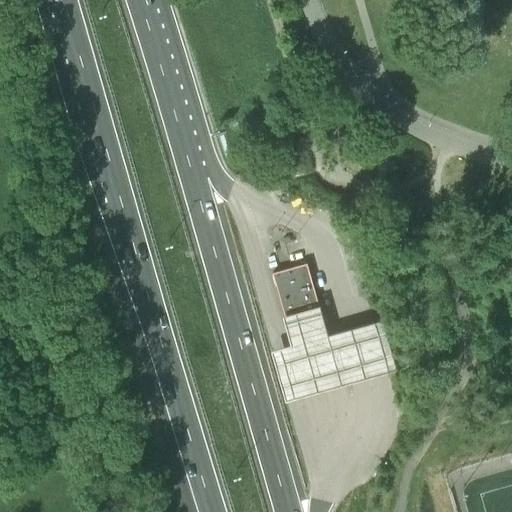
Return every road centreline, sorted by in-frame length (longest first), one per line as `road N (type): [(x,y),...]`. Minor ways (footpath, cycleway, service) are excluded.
road 1 (trunk): [(64,0),(213,511)]
road 2 (trunk): [(288,511),(183,154)]
road 3 (residential): [(511,160),(447,141),(388,111),(340,63),(310,0)]
road 4 (trunk): [(183,154),(133,0)]
